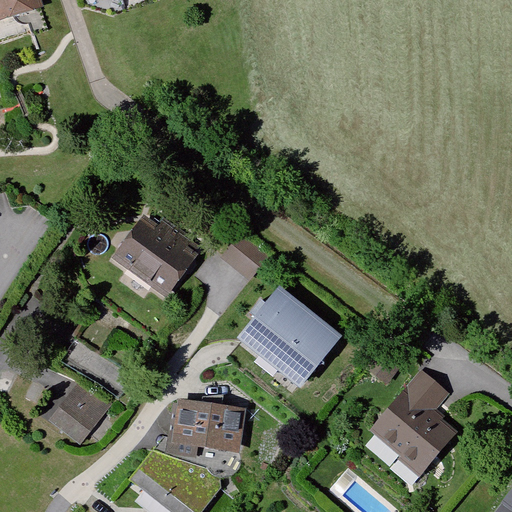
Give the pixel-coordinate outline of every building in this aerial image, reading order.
[(0,0),(0,25),(46,10),(42,0),(0,0)] [(160,235),(143,223),(136,232),(141,236),(120,265),(163,295),(195,249),(165,228),(160,235)] [(244,229),(223,253),(250,277),(271,253),(244,229)] [(278,285),(237,336),(294,382),(336,331),(278,285)] [(110,407),(65,376),(58,387),(74,399),(56,425),(84,444),(110,407)] [(445,398),(422,379),(375,435),(422,474),(455,434),(431,414),(445,398)] [(243,413),(176,407),(172,448),(239,455),(243,413)] [(129,493),(170,511),(205,511),(219,483),(149,451),(129,493)]
